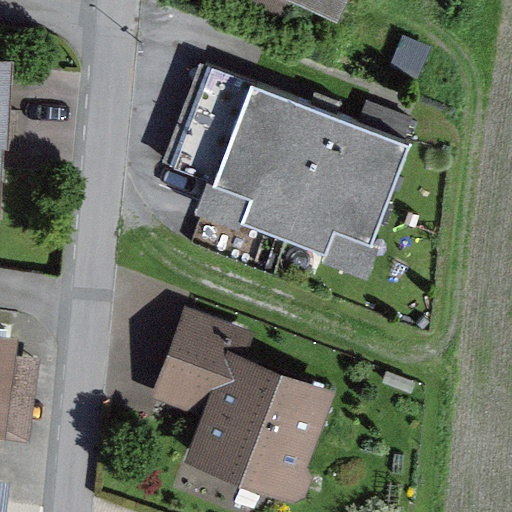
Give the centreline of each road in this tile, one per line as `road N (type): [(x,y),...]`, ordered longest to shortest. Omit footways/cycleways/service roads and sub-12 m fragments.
road 1 (residential): [(123,18),(81,511)]
road 2 (residential): [(0,5),(123,18)]
